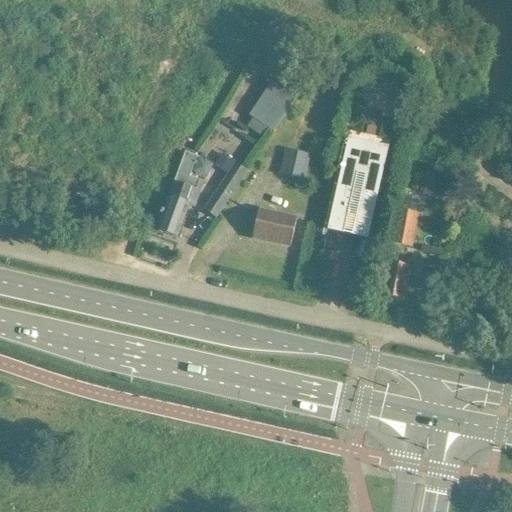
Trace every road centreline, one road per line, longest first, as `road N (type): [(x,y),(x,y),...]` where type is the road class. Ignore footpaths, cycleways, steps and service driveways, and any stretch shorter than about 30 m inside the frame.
road 1 (unclassified): [(511,359),(0,242)]
road 2 (primary): [(444,378),(0,281)]
road 3 (primary): [(0,321),(419,415)]
